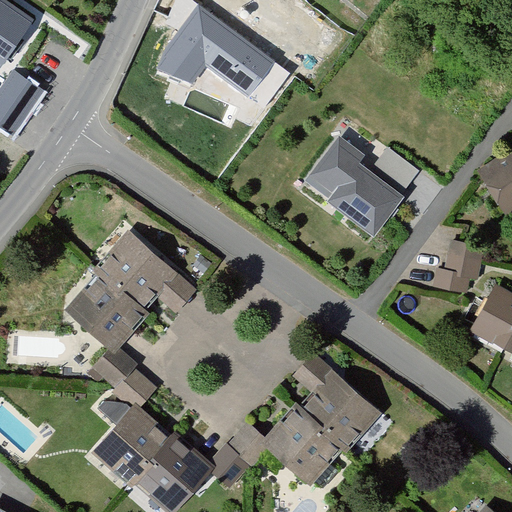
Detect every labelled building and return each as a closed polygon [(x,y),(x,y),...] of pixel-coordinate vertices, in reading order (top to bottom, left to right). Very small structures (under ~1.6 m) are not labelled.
[(0,0),(0,65),(31,20),(0,0)] [(272,63),(199,8),(168,49),(161,68),(191,80),(205,62),(248,94),(272,63)] [(41,91),(14,72),(0,92),(0,127),(10,135),(41,91)] [(363,152),(338,135),(309,176),(332,192),(327,199),(374,233),(402,193),(371,172),(357,162),(363,152)] [(387,148),(371,172),(402,193),(418,169),(387,148)] [(511,151),(484,169),(511,213),(511,151)] [(92,263),(96,266),(144,308),(175,271),(124,227),(92,263)] [(434,265),(432,285),(462,289),(464,276),(477,277),(481,245),(448,241),(445,266),(434,265)] [(90,366),(115,388),(134,365),(136,363),(115,345),(146,309),(144,308),(96,266),(62,305),(109,345),(90,366)] [(511,292),(493,283),(468,329),(511,352),(511,292)] [(112,390),(130,406),(91,450),(128,481),(131,478),(168,435),(134,405),(154,382),(134,365),(115,388),(112,390)] [(293,402),(341,445),(344,448),(377,411),(326,366),(293,402)] [(247,421),(227,444),(249,464),(251,465),(268,446),(308,482),(341,445),(293,402),(263,436),(247,421)] [(169,511),(208,466),(230,485),(249,464),(227,444),(225,442),(208,461),(172,430),(168,435),(131,478),(169,511)] [(470,511),(494,511),(481,500),(470,511)]
